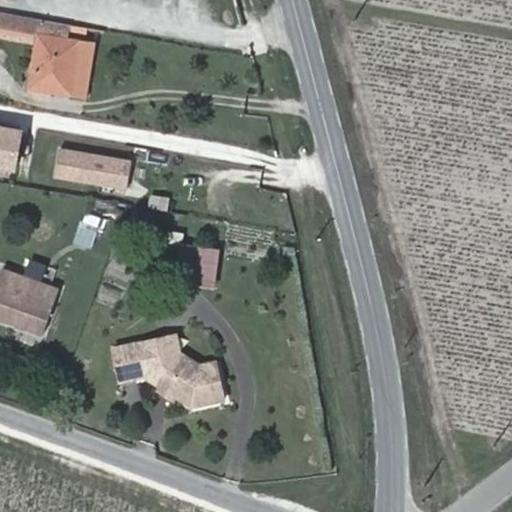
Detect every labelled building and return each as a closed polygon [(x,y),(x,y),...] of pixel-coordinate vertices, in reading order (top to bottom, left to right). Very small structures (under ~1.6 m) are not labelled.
[(0,38),(38,45),(42,21),(0,12),(0,38)] [(31,88),(86,96),(95,44),(68,39),(70,25),(42,21),(38,45),(31,88)] [(0,166),(15,169),(22,126),(0,122),(0,166)] [(53,179),(128,186),(131,155),(56,148),(53,179)] [(149,192),(146,205),(167,210),(170,196),(149,192)] [(90,247),(99,225),(81,219),(73,240),(90,247)] [(194,265),(197,246),(176,243),(174,263),(194,265)] [(7,269),(0,288),(0,318),(47,336),(64,290),(7,269)] [(168,339),(122,348),(129,380),(154,375),(154,377),(200,406),(231,400),(224,363),(208,366),(189,353),(177,356),(171,351),(168,339)]
